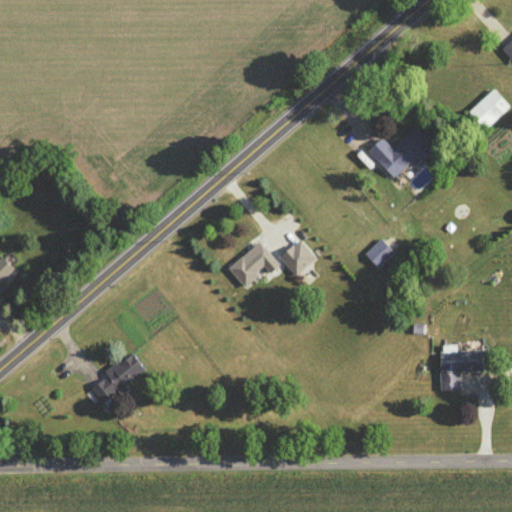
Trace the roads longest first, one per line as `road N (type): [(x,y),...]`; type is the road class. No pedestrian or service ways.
road 1 (tertiary): [(0,364),(421,0)]
road 2 (residential): [(511,455),(0,460)]
